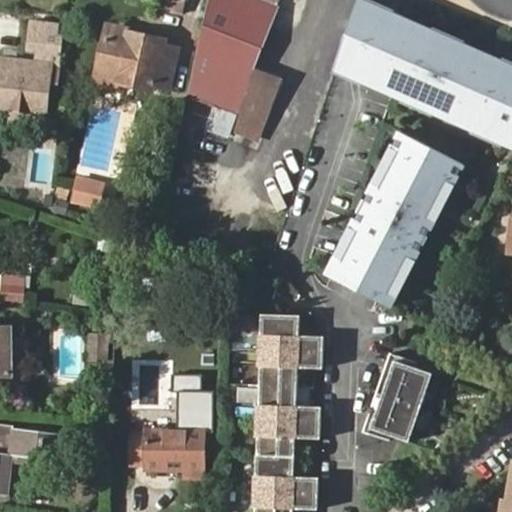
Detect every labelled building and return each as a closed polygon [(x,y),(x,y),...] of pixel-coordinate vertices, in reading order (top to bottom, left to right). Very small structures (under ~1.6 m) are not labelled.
[(168,0),(166,8),(181,13),(183,0),(168,0)] [(278,6),(262,0),(211,0),(192,96),(234,113),(252,69),(278,6)] [(380,18),(383,10),(384,9),(383,8),(363,0),(359,0),(356,9),(380,18)] [(367,57),(376,34),(380,18),(356,9),(335,71),(359,82),(367,57)] [(478,50),(390,11),(384,9),(383,10),(380,18),(475,57),(478,50)] [(453,123),(468,75),(475,57),(380,18),(376,34),(367,57),(359,82),(453,123)] [(59,25),(33,22),(29,50),(38,51),(37,63),(3,58),(0,80),(0,106),(45,113),(50,81),(57,82),(63,36),(58,35),(59,25)] [(157,47),(158,43),(104,31),(98,68),(118,73),(116,83),(148,90),(149,85),(165,88),(173,51),(157,47)] [(511,65),(478,50),(475,57),(468,75),(453,123),(511,149),(511,65)] [(272,77),(252,69),(234,113),(255,120),(272,77)] [(399,181),(422,154),(435,158),(438,153),(400,133),(391,151),(397,154),(386,176),(399,181)] [(386,176),(397,154),(391,151),(380,173),(386,176)] [(452,186),(463,166),(438,153),(435,158),(422,154),(399,181),(439,198),(446,183),(452,186)] [(349,288),(386,197),(399,181),(386,176),(380,187),(374,184),(351,230),(356,233),(342,261),(337,258),(327,276),(349,288)] [(390,293),(407,259),(413,262),(434,220),(429,217),(439,198),(399,181),(386,197),(349,288),(389,309),(395,296),(390,293)] [(80,182),(77,202),(101,207),(103,197),(89,194),(90,184),(80,182)] [(445,200),(452,186),(446,183),(439,198),(445,200)] [(103,197),(105,187),(90,184),(89,194),(103,197)] [(342,261),(356,233),(351,230),(337,258),(342,261)] [(395,296),(413,262),(407,259),(390,293),(395,296)] [(22,300),(23,290),(1,287),(0,298),(22,300)] [(263,315),(255,511),(294,511),(294,510),(318,511),(319,479),(296,478),(297,439),(321,440),(322,408),(298,407),(300,367),(323,368),(324,338),(300,337),(300,317),(263,315)] [(0,375),(10,375),(10,328),(0,327),(0,375)] [(89,365),(106,366),(106,337),(89,336),(89,365)] [(395,361),(371,429),(409,442),(433,375),(395,361)] [(12,454),(34,457),(56,460),(59,434),(0,426),(0,494),(8,495),(12,463),(12,454)] [(145,466),(145,470),(185,471),(185,477),(203,479),(204,430),(146,429),(146,434),(131,434),(130,466),(145,466)] [(33,465),(34,457),(12,454),(12,463),(33,465)]
